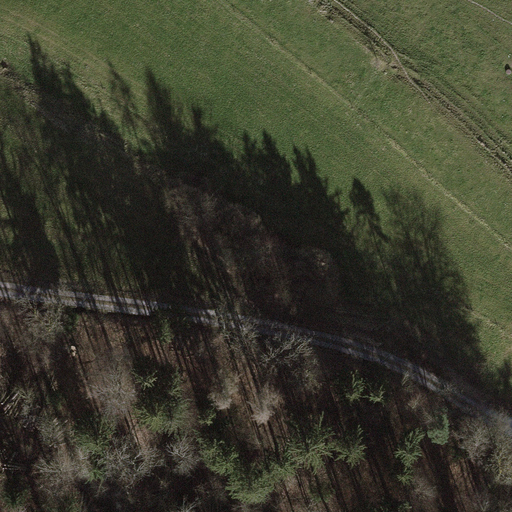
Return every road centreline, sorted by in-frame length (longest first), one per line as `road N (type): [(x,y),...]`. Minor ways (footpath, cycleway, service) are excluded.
road 1 (track): [(0,296),(348,346),(511,428)]
road 2 (track): [(125,511),(0,429)]
